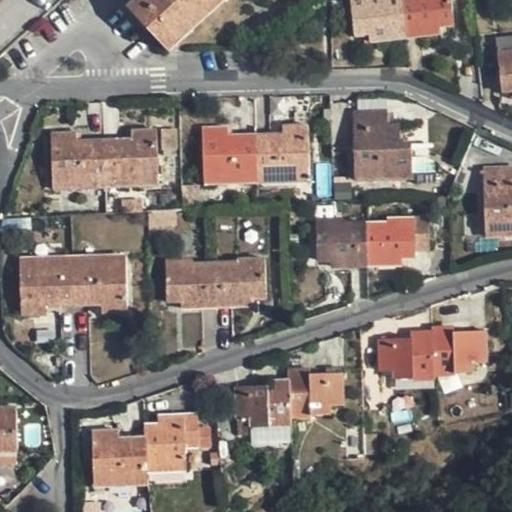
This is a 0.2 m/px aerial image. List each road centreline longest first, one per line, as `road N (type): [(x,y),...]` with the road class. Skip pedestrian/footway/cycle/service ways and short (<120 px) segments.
road 1 (residential): [(511,129),(386,80),(0,90)]
road 2 (residential): [(57,393),(85,397),(511,267)]
road 3 (residential): [(57,393),(58,463),(46,511)]
